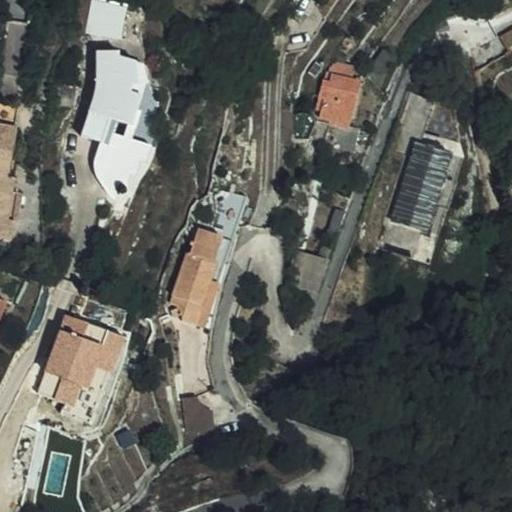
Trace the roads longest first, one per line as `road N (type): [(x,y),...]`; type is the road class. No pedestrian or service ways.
road 1 (residential): [(208,511),(316,481),(337,457),(322,437),(242,410),(228,387),(221,347),(247,259),(266,251),(274,260),(278,332),(293,348),(306,343),(410,65),(442,33),(476,35)]
road 2 (track): [(256,252),(281,31)]
road 3 (track): [(71,287),(0,476)]
